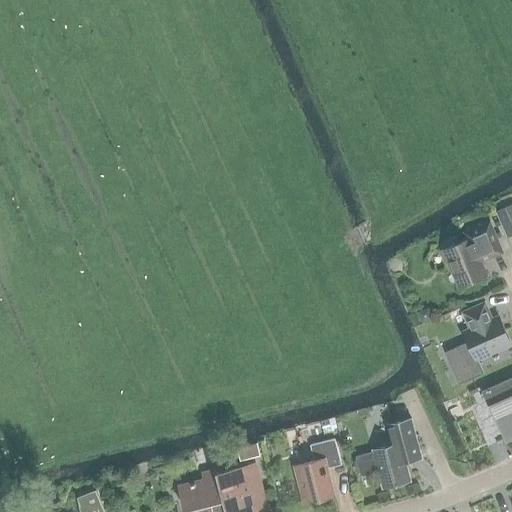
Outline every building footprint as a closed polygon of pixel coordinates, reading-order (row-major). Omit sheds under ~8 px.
[(511,204),(495,212),(506,238),(511,235),(511,204)] [(502,252),(489,221),(461,233),(464,240),(442,250),(458,287),(486,275),(480,262),(502,252)] [(453,347),(451,368),(458,384),(482,374),(476,358),(510,343),(498,317),(492,320),(484,302),(462,312),(470,329),(463,332),(467,341),(453,347)] [(428,308),(417,312),(421,324),(433,320),(428,308)] [(511,437),(511,376),(481,391),(488,407),(490,406),(505,440),(511,437)] [(421,458),(411,418),(393,423),(398,443),(372,450),(373,451),(355,456),(360,475),(378,471),(382,488),(410,480),(405,462),(421,458)] [(313,460),(293,466),(303,504),(334,496),(327,468),(341,465),(334,438),(309,445),(313,460)] [(495,463),(511,456),(504,438),(488,445),(495,463)] [(236,448),(239,461),(260,456),(257,443),(236,448)] [(190,508),(191,511),(257,511),(266,510),(254,463),(217,472),(217,470),(202,474),(203,480),(178,486),(184,510),(190,508)] [(104,511),(95,490),(81,496),(84,511),(104,511)]
